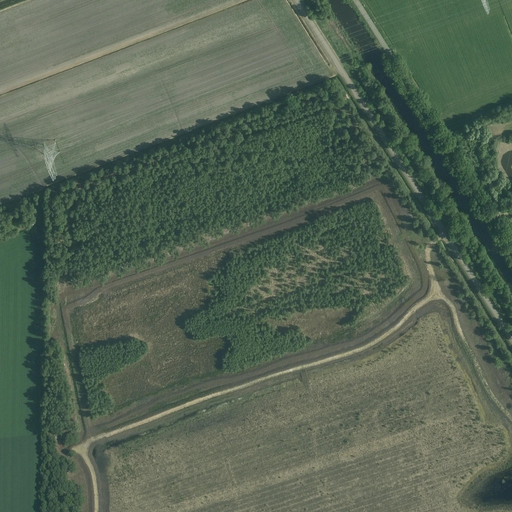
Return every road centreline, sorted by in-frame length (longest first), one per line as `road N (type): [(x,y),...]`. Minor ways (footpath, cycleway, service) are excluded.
road 1 (unclassified): [(511,340),(296,0)]
road 2 (unclassified): [(354,0),(511,248)]
